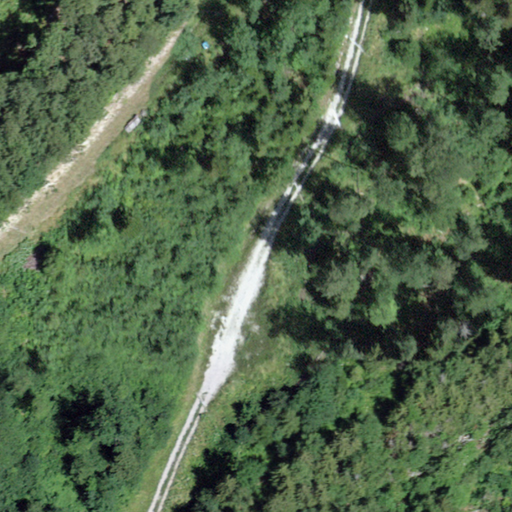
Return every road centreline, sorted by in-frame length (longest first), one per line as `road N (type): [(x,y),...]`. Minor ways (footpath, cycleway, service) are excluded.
road 1 (track): [(369,0),(348,88),(244,286),(165,511)]
road 2 (track): [(0,246),(220,0)]
